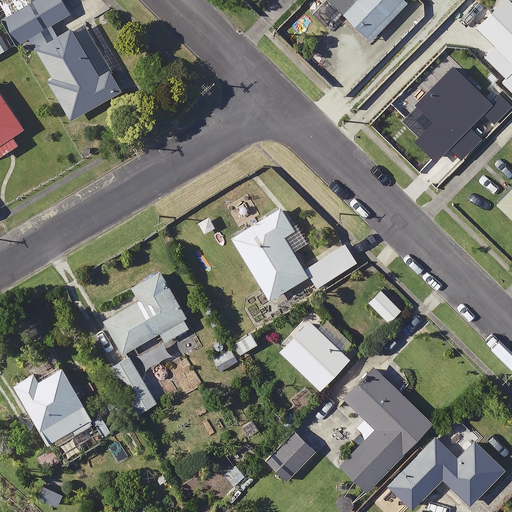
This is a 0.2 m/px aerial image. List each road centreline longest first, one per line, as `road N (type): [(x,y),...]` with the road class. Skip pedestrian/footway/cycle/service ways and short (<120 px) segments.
road 1 (residential): [(275,100),(511,336)]
road 2 (residential): [(0,262),(275,100)]
road 3 (residential): [(173,0),(275,100)]
